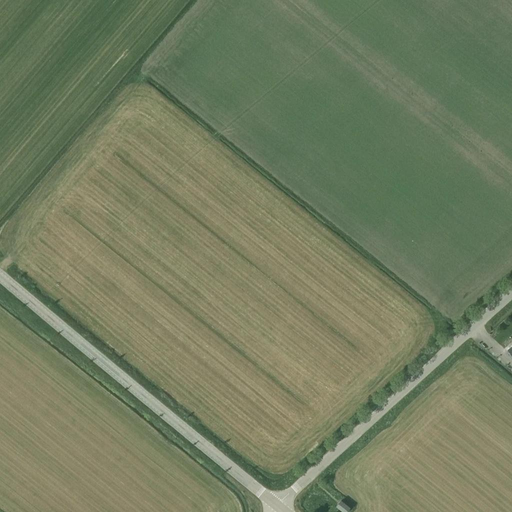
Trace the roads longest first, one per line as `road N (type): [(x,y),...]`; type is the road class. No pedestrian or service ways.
road 1 (tertiary): [(279,505),(0,279)]
road 2 (unclassified): [(279,505),(511,288)]
